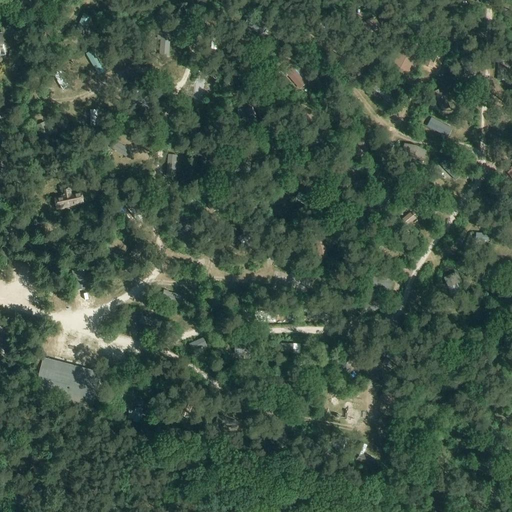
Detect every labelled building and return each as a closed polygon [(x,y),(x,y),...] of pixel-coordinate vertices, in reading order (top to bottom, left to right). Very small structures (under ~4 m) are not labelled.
[(396,0),(382,0),(382,13),(396,13),(396,0)] [(459,0),(468,8),(476,0),(459,0)] [(77,27),(86,31),(92,18),(83,14),(77,27)] [(264,35),(268,28),(251,18),(247,25),(264,35)] [(328,21),(318,22),(321,39),(330,38),(328,21)] [(162,34),(160,56),(168,57),(170,35),(162,34)] [(92,50),(86,54),(96,71),(103,67),(92,50)] [(408,62),(394,55),(390,64),(404,70),(408,62)] [(469,59),(461,62),(465,76),(473,74),(469,59)] [(508,78),(508,63),(498,63),(498,77),(508,78)] [(290,68),(285,72),(295,84),(300,79),(290,68)] [(55,75),(56,76),(63,91),(73,86),(65,70),(55,75)] [(395,98),(391,94),(379,82),(373,89),(390,104),(395,98)] [(440,90),(432,94),(442,113),(450,108),(440,90)] [(195,102),(203,103),(205,95),(196,94),(195,102)] [(151,99),(137,96),(135,106),(149,109),(151,99)] [(251,109),(238,112),(239,119),(253,116),(251,109)] [(182,119),(178,126),(193,133),(197,126),(182,119)] [(447,137),(450,130),(431,120),(428,127),(447,137)] [(40,133),(42,138),(53,133),(51,128),(40,133)] [(276,152),(269,131),(261,134),(268,155),(276,152)] [(326,131),(307,138),(310,145),(329,138),(326,131)] [(360,139),(355,155),(364,158),(369,142),(360,139)] [(134,152),(117,142),(113,150),(129,159),(134,152)] [(168,155),(166,177),(175,177),(177,155),(168,155)] [(253,160),(234,162),(234,172),(254,171),(253,160)] [(457,174),(443,160),(437,166),(441,171),(442,170),(452,180),(457,174)] [(356,171),(338,167),(336,175),(354,179),(356,171)] [(81,192),(71,194),(69,188),(60,190),(62,197),(56,199),(58,207),(83,202),(81,192)] [(310,199),(299,192),(295,199),(306,206),(310,199)] [(209,199),(217,213),(223,209),(216,195),(209,199)] [(110,204),(104,201),(100,208),(106,211),(110,204)] [(133,202),(125,208),(137,223),(145,218),(133,202)] [(411,212),(402,219),(407,225),(416,218),(411,212)] [(183,220),(176,230),(184,235),(190,226),(183,220)] [(248,230),(237,239),(241,245),(252,236),(248,230)] [(380,250),(390,238),(384,232),(373,244),(380,250)] [(489,233),(475,233),(475,241),(488,241),(489,233)] [(322,238),(314,240),(319,260),(327,258),(322,238)] [(296,244),(276,250),(279,258),(299,251),(296,244)] [(85,284),(83,270),(71,272),(74,286),(85,284)] [(456,284),(460,282),(456,273),(443,278),(450,295),(459,291),(456,284)] [(373,276),(371,286),(390,289),(391,279),(373,276)] [(380,300),(359,305),(361,314),(382,308),(380,300)] [(303,309),(302,318),(325,318),(325,310),(303,309)] [(275,312),(255,312),(255,321),(275,321),(275,312)] [(140,317),(139,325),(160,329),(162,321),(140,317)] [(194,353),(206,347),(203,340),(190,346),(194,353)] [(234,343),(234,355),(235,355),(235,362),(249,362),(249,356),(250,356),(250,343),(234,343)] [(293,354),(294,347),(288,344),(283,346),(283,347),(278,346),(278,352),(282,353),(287,356),(293,354)] [(390,368),(400,348),(392,344),(382,364),(390,368)] [(346,354),(339,369),(346,372),(354,358),(346,354)] [(100,374),(47,360),(36,398),(94,413),(95,408),(91,407),(100,374)] [(283,374),(277,377),(287,396),(294,392),(283,374)] [(388,390),(382,396),(391,404),(397,398),(388,390)] [(186,399),(178,420),(186,423),(194,401),(186,399)] [(129,409),(127,420),(141,421),(142,410),(129,409)] [(220,427),(235,431),(236,424),(216,418),(215,424),(216,426),(219,427),(220,427)] [(341,437),(339,446),(347,448),(349,439),(341,437)] [(279,444),(264,443),(264,451),(279,451),(279,444)] [(360,444),(354,460),(371,466),(374,459),(363,455),(366,446),(360,444)]
